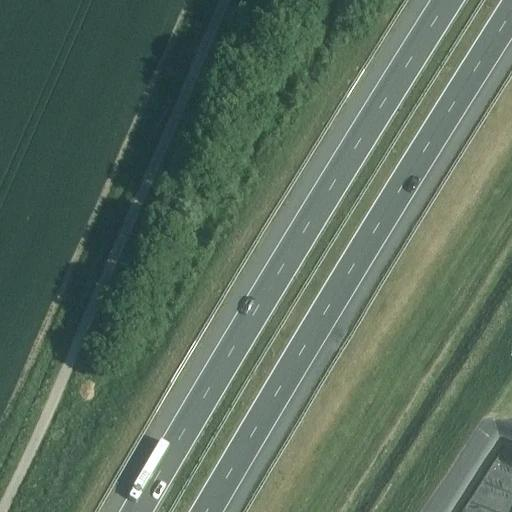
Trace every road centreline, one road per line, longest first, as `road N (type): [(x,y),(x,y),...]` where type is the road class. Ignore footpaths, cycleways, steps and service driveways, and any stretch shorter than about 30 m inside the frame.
road 1 (motorway): [(452,0),(140,511)]
road 2 (motorway): [(209,511),(511,18)]
road 3 (unclassified): [(4,511),(226,0)]
road 4 (track): [(356,511),(511,256)]
